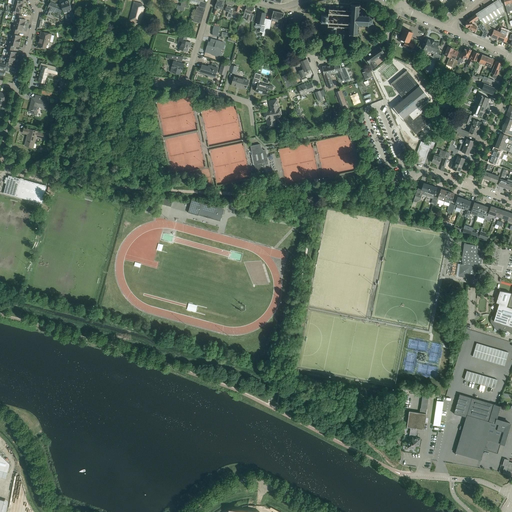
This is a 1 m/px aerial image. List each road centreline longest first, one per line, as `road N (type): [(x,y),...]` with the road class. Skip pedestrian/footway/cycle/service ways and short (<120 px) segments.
road 1 (residential): [(253,122),(246,101),(188,81),(210,0)]
road 2 (residential): [(292,4),(313,53),(327,64),(378,42),(400,8)]
road 3 (residential): [(468,185),(511,73)]
